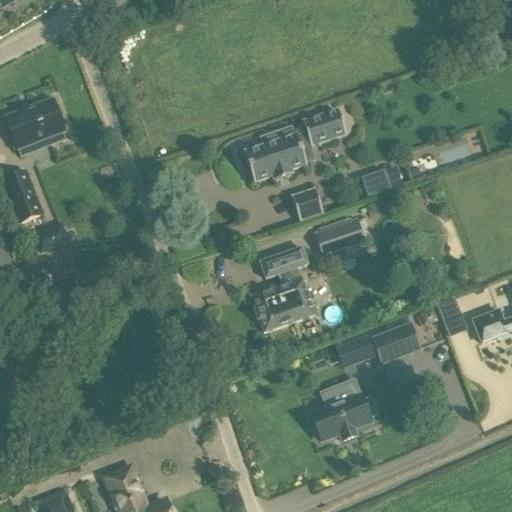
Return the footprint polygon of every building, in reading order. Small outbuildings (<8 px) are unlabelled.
[(0,0),(0,9),(17,0),(0,0)] [(52,102),(5,120),(17,151),(49,138),(52,147),(65,142),(61,134),(64,133),(52,102)] [(263,149),(244,156),(253,184),(273,177),(275,183),(292,177),(290,172),(306,166),(300,150),(310,146),(310,147),(345,135),(337,113),(303,125),(306,135),(297,138),(296,138),(280,143),(277,134),(260,139),(263,149)] [(389,190),(383,173),(362,180),(368,198),(389,190)] [(26,174),(1,183),(18,226),(42,217),(26,174)] [(315,192),(292,200),(299,222),(322,214),(315,192)] [(42,233),(50,257),(76,247),(67,224),(42,233)] [(352,224),(320,234),(326,253),(358,243),(352,224)] [(254,312),(258,324),(260,323),(264,335),(315,317),(302,281),(301,281),(297,270),(307,266),(301,250),(259,264),(265,281),(278,277),(282,288),(251,299),(256,311),(254,312)] [(419,315),(424,327),(437,322),(432,310),(419,315)] [(499,313),(472,323),(481,346),(507,336),(507,334),(511,331),(511,320),(503,324),(499,313)] [(410,327),(372,341),(382,366),(419,351),(410,327)] [(335,393),(322,398),(327,410),(312,416),(322,443),(339,437),(342,443),(355,438),(353,432),(370,425),(368,420),(377,416),(370,400),(362,403),(360,398),(359,398),(354,383),(334,390),(335,393)] [(138,464),(107,476),(120,511),(178,511),(173,497),(154,505),(138,464)]
